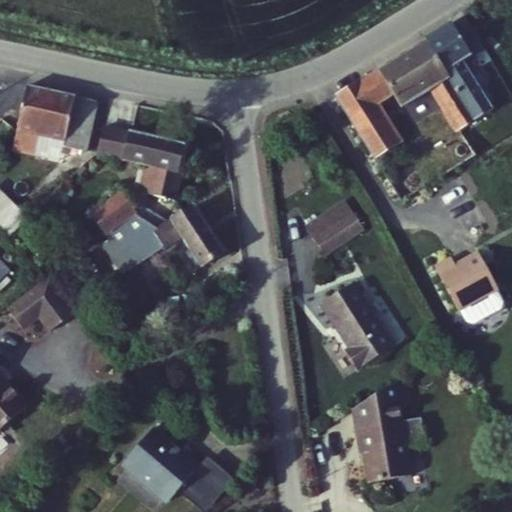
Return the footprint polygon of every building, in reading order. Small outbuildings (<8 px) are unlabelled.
[(428,54),(474,131),(490,121),(461,73),(482,59),(466,29),(428,54)] [(474,131),(428,54),(382,84),(393,103),(402,118),(436,98),(461,140),(475,131),(474,131)] [(374,115),(393,103),(382,84),(364,96),(374,115)] [(511,111),(500,89),(491,94),(511,131),(511,111)] [(21,132),(26,92),(16,142),(16,147),(27,149),(21,132)] [(21,132),(27,149),(33,149),(32,153),(39,155),(43,136),(72,140),(78,102),(64,99),(26,92),(21,132)] [(336,114),(371,176),(400,158),(374,115),(364,96),(336,114)] [(88,155),(95,105),(78,102),(72,140),(70,153),(88,155)] [(174,148),(99,133),(94,159),(142,168),(136,199),(165,203),(174,148)] [(475,165),(463,144),(429,164),(441,186),(475,165)] [(0,191),(0,230),(1,232),(20,215),(0,191)] [(308,245),(347,219),(340,207),(301,233),(308,245)] [(140,250),(153,240),(143,225),(137,216),(107,239),(122,261),(140,250)] [(208,281),(230,267),(198,218),(157,246),(153,240),(140,250),(151,267),(156,264),(160,270),(188,251),(208,281)] [(324,258),(358,236),(347,219),(308,245),(319,262),(324,258)] [(431,270),(455,313),(494,289),(474,255),(450,268),(446,262),(431,270)] [(55,282),(13,313),(28,332),(45,320),(56,335),(80,316),(55,282)] [(314,314),(343,359),(377,337),(348,291),(314,314)] [(0,382),(0,378),(4,375),(0,368),(0,431),(24,414),(0,382)] [(370,450),(375,488),(414,482),(402,380),(357,410),(362,451),(370,450)] [(177,442),(158,426),(128,460),(141,471),(142,476),(145,480),(149,484),(153,486),(158,487),(172,499),(182,488),(203,465),(184,448),(181,451),(174,445),(177,442)] [(184,448),(177,442),(174,445),(181,451),(184,448)] [(203,465),(182,488),(207,511),(236,478),(211,455),(203,465)]
